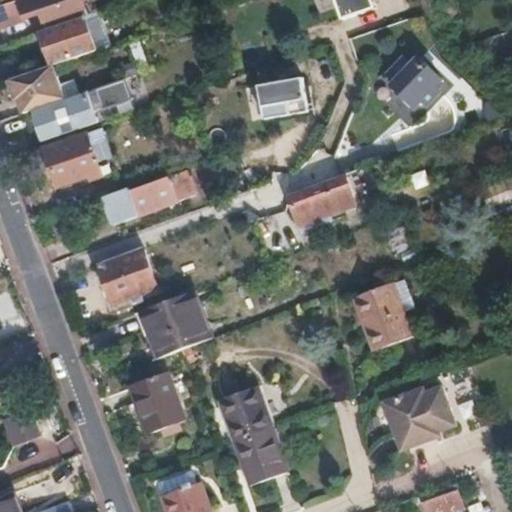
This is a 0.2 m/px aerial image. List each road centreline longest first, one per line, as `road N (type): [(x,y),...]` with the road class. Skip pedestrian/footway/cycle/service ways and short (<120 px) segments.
road 1 (unknown): [(32,264),(306,177),(333,152),(360,73)]
road 2 (residential): [(0,175),(123,511)]
